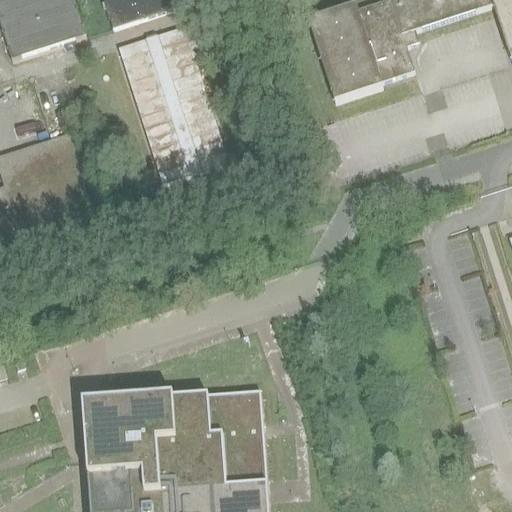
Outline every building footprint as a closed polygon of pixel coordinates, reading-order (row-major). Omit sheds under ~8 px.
[(0,0),(0,26),(13,66),(86,43),(71,0),(101,0),(112,33),(209,3),(208,0),(0,0)] [(511,0),(393,0),(389,1),(390,6),(358,17),(356,12),(309,28),(335,110),(383,94),(382,89),(415,79),(407,54),(420,50),(416,37),(493,12),(511,69),(511,0)] [(120,53),(164,189),(230,167),(194,59),(209,54),(200,27),(186,32),(120,53)] [(69,117),(64,115),(56,117),(60,128),(71,124),(69,117)] [(0,275),(4,287),(117,252),(80,135),(0,160),(0,180),(3,192),(0,192),(0,275)] [(269,511),(261,398),(83,411),(90,511),(269,511)]
